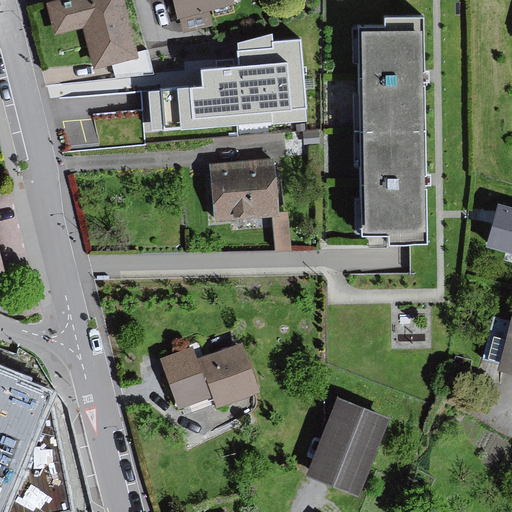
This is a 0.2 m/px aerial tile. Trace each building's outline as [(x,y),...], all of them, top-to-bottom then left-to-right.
[(126,0),(51,0),(58,25),(85,18),(95,60),(139,49),(126,0)] [(424,76),(423,14),(386,15),(386,30),(357,31),(359,230),(388,230),(388,239),(426,238),(425,180),(424,76)] [(309,122),(303,39),(275,41),(273,33),(238,43),(238,50),(238,65),(201,68),(202,85),(142,91),(145,132),(309,122)] [(203,55),(203,64),(237,63),(237,55),(203,55)] [(213,168),(217,216),(274,211),(270,163),(213,168)] [(511,208),(500,205),(497,217),(490,240),(511,246),(511,208)] [(511,369),(511,327),(502,367),(511,369)] [(193,350),(165,360),(181,405),(214,393),(219,406),(258,392),(241,346),(197,362),(193,350)] [(0,511),(5,511),(10,501),(4,498),(48,394),(15,380),(18,375),(0,367),(0,511)] [(382,416),(340,400),(312,472),(355,488),(382,416)]
